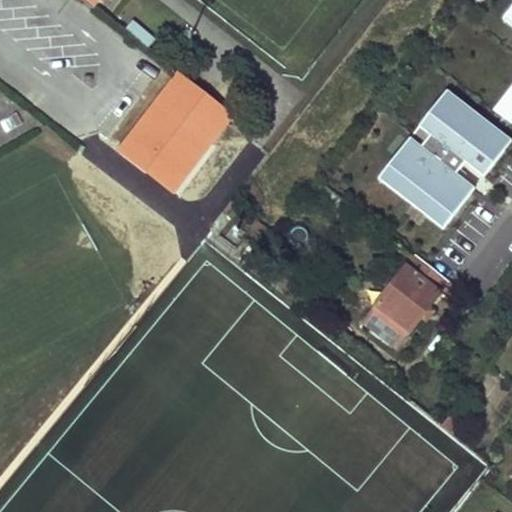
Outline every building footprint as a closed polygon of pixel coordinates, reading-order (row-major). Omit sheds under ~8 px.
[(35,0),(1,0),(0,2),(0,51),(18,64),(27,50),(37,57),(29,68),(78,101),(91,83),(77,73),(98,43),(35,0)] [(80,0),(93,10),(100,0),(80,0)] [(511,14),(503,28),(511,33),(511,14)] [(184,84),(167,106),(193,126),(210,104),(184,84)] [(510,126),(511,123),(511,84),(492,113),(510,126)] [(481,189),(511,142),(511,140),(441,94),(378,189),(446,234),(478,187),(481,189)] [(363,219),(333,194),(323,205),(353,230),(363,219)] [(262,254),(248,271),(305,315),(318,298),(262,254)] [(447,282),(415,256),(396,281),(384,272),(375,284),(387,292),(364,322),(397,348),(421,317),(428,307),(442,290),(455,300),(460,292),(447,282)] [(433,311),(428,307),(421,317),(426,320),(433,311)] [(463,420),(471,410),(461,402),(453,412),(463,420)] [(451,435),(463,420),(453,412),(441,426),(451,435)]
